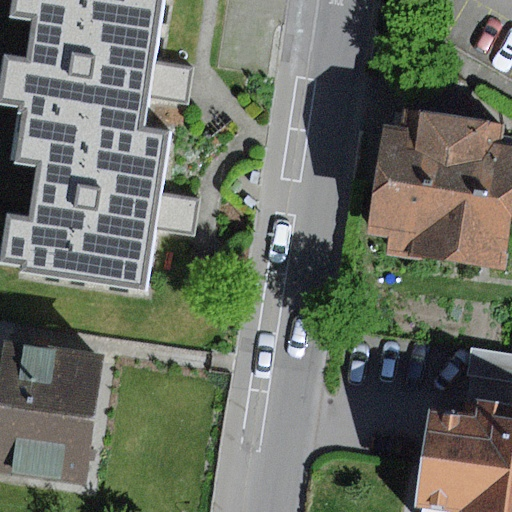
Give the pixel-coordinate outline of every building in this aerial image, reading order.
[(156,64),(164,0),(15,0),(13,17),(37,20),(31,63),(7,60),(1,105),(27,108),(24,115),(147,132),(151,99),(154,82),(156,64)] [(192,69),(156,64),(154,82),(151,99),(187,104),(192,69)] [(390,255),(508,272),(511,246),(511,145),(507,145),(509,126),(404,110),(401,131),(386,129),(371,232),(393,235),(390,255)] [(23,275),(151,292),(159,230),(162,213),(164,196),(172,135),(147,132),(24,115),(17,165),(39,168),(32,221),(10,218),(4,265),(21,267),(23,275)] [(198,201),(164,196),(162,213),(159,230),(193,234),(198,201)] [(3,341),(0,366),(0,473),(86,484),(103,353),(3,341)] [(511,354),(472,348),(468,374),(511,380),(511,354)] [(461,511),(511,511),(511,406),(466,399),(464,415),(433,410),(419,504),(462,511),(461,511)]
